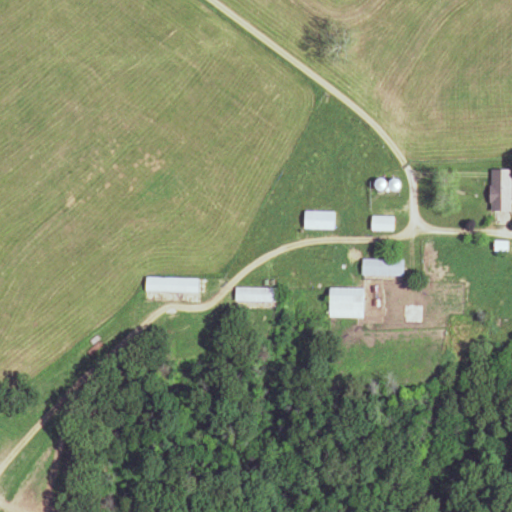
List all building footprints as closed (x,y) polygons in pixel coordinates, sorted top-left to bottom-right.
[(511,168),(494,169),(494,209),(511,209),(511,168)] [(337,212),(306,212),(306,228),(337,228),(337,212)] [(397,216),(375,216),(375,230),(397,230),(397,216)] [(407,275),(407,258),(365,258),(365,275),(407,275)] [(202,290),(202,277),(149,277),(149,290),(202,290)] [(281,301),(281,286),(237,286),(237,301),(281,301)] [(331,317),(367,317),(367,288),(331,288),(331,317)]
